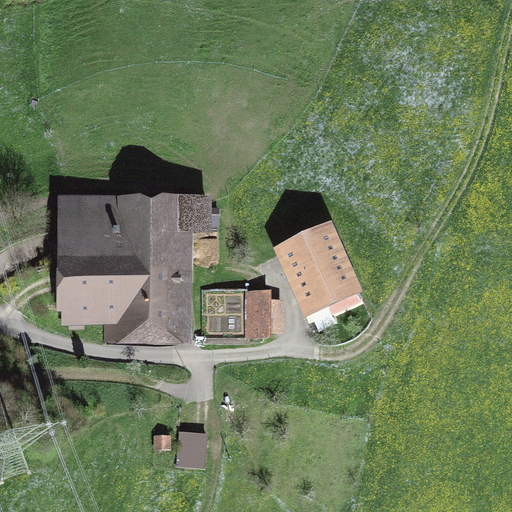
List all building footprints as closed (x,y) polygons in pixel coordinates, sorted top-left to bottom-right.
[(176,331),(176,270),(190,270),(190,233),(199,233),(199,202),(80,201),(80,229),(101,229),(101,259),(66,259),(65,324),(118,324),(118,330),(176,331)] [(323,232),(281,252),(308,308),(349,289),(323,232)] [(278,332),(278,306),(266,306),(266,294),(246,294),(245,338),(266,338),(266,332),(278,332)] [(207,440),(178,436),(174,468),(202,472),(207,440)] [(158,448),(171,448),(170,437),(157,438),(158,448)]
